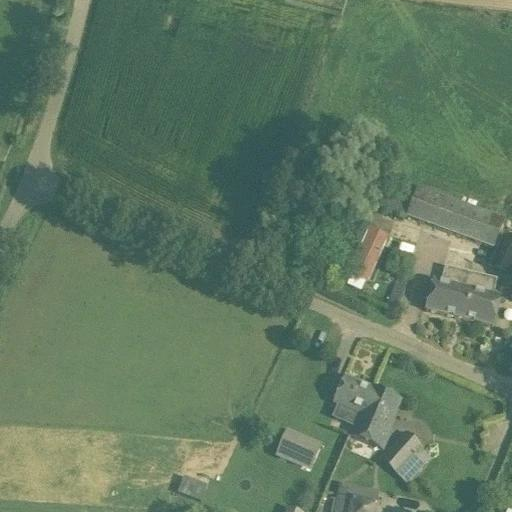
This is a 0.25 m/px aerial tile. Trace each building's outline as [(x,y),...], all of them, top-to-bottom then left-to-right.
[(402,219),(413,193),(384,181),(373,207),(402,219)] [(493,253),(504,221),(417,189),(405,220),(493,253)] [(511,244),(501,239),(488,271),(510,281),(511,277),(511,303),(511,305),(511,244)] [(464,292),(469,275),(445,269),(441,286),(433,284),(425,314),(463,324),(471,295),(464,292)] [(392,319),(407,277),(400,275),(385,316),(392,319)] [(471,295),(463,324),(493,331),(500,301),(493,299),(497,283),(469,275),(464,292),(471,295)] [(363,421),(374,393),(345,380),(332,408),(337,410),(332,421),(351,430),(347,438),(357,443),(366,422),(363,421)] [(366,422),(357,443),(383,454),(392,432),(389,431),(400,405),(374,393),(363,421),(366,422)] [(286,432),(274,459),(288,465),(300,438),(286,432)] [(397,480),(422,452),(404,435),(379,462),(397,480)] [(360,478),(357,488),(400,500),(403,491),(360,478)] [(184,480),(177,496),(188,501),(195,485),(184,480)] [(374,511),(377,497),(340,489),(335,511),(374,511)]
